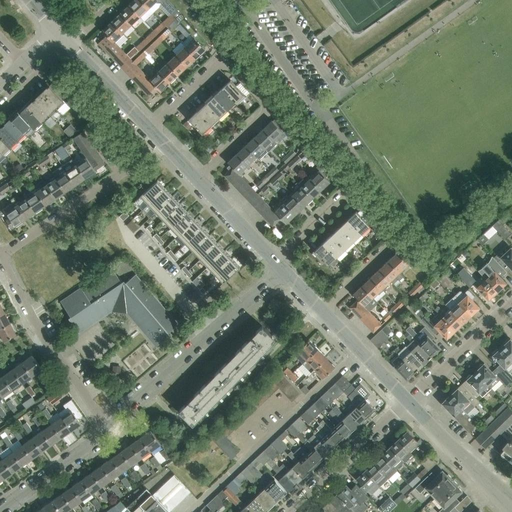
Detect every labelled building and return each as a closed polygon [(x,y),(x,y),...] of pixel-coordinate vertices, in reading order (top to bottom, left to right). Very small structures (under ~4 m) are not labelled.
[(140,0),(134,0),(129,5),(140,17),(144,21),(153,13),(149,8),(140,0)] [(167,0),(140,0),(149,8),(156,2),(160,2),(171,13),(176,19),(181,14),(167,0)] [(131,25),(140,17),(129,5),(120,14),(131,25)] [(171,13),(166,18),(170,22),(171,20),(173,22),(176,19),(171,13)] [(131,25),(120,14),(112,22),(124,35),(124,34),(123,33),(131,25)] [(204,48),(209,43),(181,14),(176,19),(180,23),(180,24),(194,38),(185,46),(196,57),(205,49),(204,48)] [(171,32),(180,24),(180,23),(176,19),(173,22),(174,23),(168,28),(171,32)] [(124,35),(112,22),(103,30),(107,35),(113,42),(114,41),(115,42),(116,42),(124,35)] [(158,26),(153,30),(157,34),(162,30),(158,26)] [(163,40),(171,32),(168,28),(159,37),(163,40)] [(149,34),(144,39),(148,43),(153,38),(149,34)] [(123,50),(116,42),(115,42),(114,41),(113,42),(107,35),(98,43),(114,60),(123,50)] [(155,40),(150,45),(154,49),(158,44),(155,40)] [(140,43),(136,47),(139,51),(144,47),(140,43)] [(149,53),(154,49),(150,45),(142,53),(145,57),(149,53)] [(196,57),(185,46),(176,54),(187,66),(196,57)] [(118,64),(127,54),(123,50),(114,60),(118,64)] [(137,65),(137,64),(145,57),(142,53),(133,61),(137,65)] [(149,53),(145,57),(152,64),(154,62),(150,57),(151,56),(149,53)] [(131,59),(132,59),(127,54),(118,64),(122,68),(131,59)] [(187,66),(176,54),(167,63),(178,74),(187,66)] [(122,68),(124,70),(133,61),(131,59),(122,68)] [(128,75),(138,65),(137,64),(137,65),(133,61),(124,70),(128,75)] [(178,74),(167,63),(158,71),(169,82),(178,74)] [(132,79),(142,69),(138,65),(128,75),(132,79)] [(136,83),(146,74),(142,69),(132,79),(136,83)] [(169,82),(158,71),(151,78),(149,79),(156,86),(160,91),(169,82)] [(149,79),(151,78),(146,74),(136,83),(147,95),(156,86),(149,79)] [(246,97),(230,80),(222,88),(238,105),(246,97)] [(65,102),(50,86),(48,84),(41,91),(58,109),(65,102)] [(238,105),(222,88),(213,96),(229,113),(238,105)] [(58,109),(41,91),(33,98),(50,116),(58,109)] [(229,113),(213,96),(205,103),(221,120),(229,113)] [(50,116),(33,98),(26,105),(43,123),(50,116)] [(221,120),(205,103),(197,111),(213,128),(221,120)] [(43,123),(26,105),(19,112),(34,128),(35,128),(36,130),(43,123)] [(17,110),(9,117),(27,135),(29,138),(37,131),(36,130),(35,128),(34,128),(19,112),(17,110)] [(204,136),(213,128),(197,111),(188,119),(204,136)] [(278,116),(273,121),(272,120),(263,129),(275,141),(277,143),(286,135),(285,134),(290,129),(278,116)] [(27,135),(9,117),(2,124),(20,142),(27,135)] [(0,125),(0,135),(12,149),(15,152),(23,145),(20,142),(2,124),(0,125)] [(275,141),(263,129),(254,137),(265,149),(266,148),(271,143),(272,144),(275,141)] [(77,143),(87,136),(83,131),(74,138),(77,143)] [(12,149),(0,135),(0,150),(5,156),(12,149)] [(80,148),(90,141),(87,136),(77,143),(80,148)] [(268,151),(266,148),(265,149),(254,137),(245,145),(258,158),(259,159),(268,151)] [(71,146),(68,141),(62,145),(66,149),(71,146)] [(83,152),(93,146),(90,141),(80,148),(83,152)] [(66,149),(62,145),(56,149),(59,154),(66,149)] [(258,158),(245,145),(237,154),(248,165),(253,160),(255,162),(258,158)] [(93,146),(83,152),(86,157),(87,157),(97,151),(93,146)] [(296,153),(292,149),(287,154),(291,158),(296,153)] [(86,157),(95,171),(105,164),(103,161),(103,160),(97,151),(87,157),(86,157)] [(48,154),(42,158),(46,163),(51,159),(48,154)] [(229,170),(224,175),(230,182),(238,174),(239,174),(240,173),(242,174),(244,171),(243,170),(248,165),(237,154),(228,162),(230,165),(227,168),(229,170)] [(291,158),(287,154),(282,159),(286,163),(291,158)] [(296,164),(302,159),(298,155),(293,160),(296,164)] [(95,171),(86,157),(80,161),(79,160),(75,163),(85,178),(96,171),(95,171)] [(72,159),(62,166),(75,185),(85,178),(75,163),(72,159)] [(292,169),(296,164),(293,160),(288,164),(292,169)] [(324,176),(330,171),(321,162),(311,172),(312,173),(308,177),(321,190),(330,181),(324,176)] [(273,175),(279,169),(275,165),(269,171),(273,175)] [(52,173),(55,176),(65,192),(75,185),(62,166),(52,173)] [(31,173),(28,168),(22,172),(26,177),(31,173)] [(265,183),(273,175),(269,171),(261,179),(265,183)] [(285,175),(281,171),(275,177),(279,181),(285,175)] [(234,186),(243,178),(239,174),(238,174),(230,182),(234,186)] [(65,192),(55,176),(51,179),(52,180),(46,185),(55,199),(65,192)] [(279,181),(275,177),(271,181),(274,185),(279,181)] [(321,190),(308,177),(305,180),(304,179),(298,184),(301,186),(312,198),(321,190)] [(238,191),(247,182),(243,178),(234,186),(238,191)] [(260,187),(265,183),(261,179),(256,183),(260,187)] [(157,180),(140,197),(148,205),(165,188),(157,180)] [(242,195),(251,187),(247,182),(238,191),(242,195)] [(11,188),(8,183),(3,186),(6,191),(11,188)] [(55,199),(46,185),(40,188),(39,187),(35,190),(45,205),(55,199)] [(266,193),(271,188),(267,185),(262,190),(266,193)] [(312,198),(301,186),(296,191),(295,189),(291,193),(303,206),(312,198)] [(247,200),(256,191),(251,187),(242,195),(247,200)] [(165,188),(148,205),(155,213),(172,196),(165,188)] [(45,205),(35,190),(31,192),(32,194),(26,198),(35,212),(45,205)] [(303,206),(291,193),(287,196),(289,198),(283,203),(295,215),(303,206)] [(253,206),(262,198),(258,194),(249,202),(253,206)] [(172,196),(155,213),(163,220),(180,204),(172,196)] [(35,212),(26,198),(20,202),(19,201),(15,204),(25,219),(35,212)] [(257,211),(266,202),(262,198),(253,206),(257,211)] [(14,202),(3,209),(5,212),(9,218),(6,220),(11,228),(15,225),(15,226),(25,219),(15,204),(14,202)] [(262,215),(271,207),(266,202),(257,211),(262,215)] [(295,215),(283,203),(279,207),(277,206),(274,208),(276,210),(275,211),(274,211),(275,212),(266,220),(272,227),(281,218),(286,223),(295,215)] [(180,204),(163,220),(170,228),(187,212),(180,204)] [(266,220),(275,212),(274,211),(275,211),(271,207),(262,215),(266,220)] [(356,211),(348,219),(361,234),(370,226),(371,225),(373,223),(361,210),(358,213),(356,211)] [(125,211),(119,216),(123,221),(129,215),(125,211)] [(187,212),(170,228),(178,236),(195,219),(187,212)] [(502,216),(492,226),(503,238),(510,232),(502,224),(506,221),(502,216)] [(195,219),(178,236),(185,244),(202,227),(195,219)] [(348,219),(339,227),(353,242),(361,234),(348,219)] [(202,227),(185,244),(192,252),(210,235),(202,227)] [(339,227),(331,235),(345,249),(353,242),(339,227)] [(210,235),(192,252),(200,259),(217,243),(210,235)] [(331,235),(323,243),(336,257),(345,249),(331,235)] [(217,243),(200,259),(207,267),(225,251),(217,243)] [(314,251),(311,254),(322,265),(325,262),(328,265),(336,257),(323,243),(314,251)] [(511,249),(511,248),(501,257),(497,261),(507,272),(511,268),(511,249)] [(225,251),(207,267),(215,275),(232,259),(225,251)] [(397,252),(388,261),(399,272),(400,271),(401,273),(405,269),(403,268),(408,264),(410,267),(416,262),(407,252),(401,257),(397,252)] [(507,272),(497,261),(493,257),(487,263),(480,269),(478,271),(486,279),(498,293),(503,288),(502,287),(506,283),(500,277),(506,272),(507,272)] [(232,259),(215,275),(223,283),(240,267),(232,259)] [(401,273),(400,271),(399,272),(388,261),(379,269),(390,281),(390,280),(394,283),(398,279),(400,281),(404,276),(401,273)] [(498,293),(486,279),(480,284),(464,267),(457,273),(470,287),(474,283),(477,287),(488,299),(492,296),(493,297),(498,293)] [(379,269),(370,277),(383,290),(387,286),(386,285),(390,281),(379,269)] [(445,287),(456,277),(450,269),(445,274),(443,271),(436,278),(440,283),(445,287)] [(126,283),(124,281),(124,280),(121,282),(114,271),(84,292),(81,287),(61,301),(71,316),(69,318),(76,328),(89,319),(92,323),(98,320),(96,318),(111,308),(112,310),(127,312),(129,311),(147,332),(145,333),(156,346),(170,335),(169,333),(178,325),(135,275),(126,283)] [(370,277),(362,285),(373,297),(378,293),(379,294),(383,290),(370,277)] [(436,287),(440,283),(436,278),(431,283),(436,287)] [(425,288),(419,282),(413,287),(417,292),(418,291),(420,293),(425,288)] [(373,297),(362,285),(353,294),(357,299),(349,307),(355,314),(364,306),(364,305),(373,297)] [(417,292),(413,287),(408,292),(412,296),(417,292)] [(461,290),(454,297),(471,316),(475,312),(477,313),(479,311),(479,309),(480,308),(472,299),(475,296),(468,289),(464,294),(461,290)] [(454,297),(445,305),(447,306),(463,323),(464,322),(466,323),(468,321),(467,319),(471,316),(454,297)] [(400,308),(406,303),(402,298),(396,304),(400,308)] [(395,313),(400,308),(396,304),(391,308),(395,313)] [(360,319),(368,310),(364,306),(355,314),(360,319)] [(462,324),(463,323),(447,306),(443,310),(438,306),(435,309),(438,313),(455,331),(458,327),(460,328),(462,326),(462,324)] [(364,324),(373,315),(368,310),(360,319),(364,324)] [(386,321),(392,316),(388,312),(382,317),(386,321)] [(0,328),(10,324),(4,313),(0,315),(0,328)] [(455,331),(438,313),(431,320),(426,315),(421,319),(427,324),(435,334),(439,331),(446,339),(447,338),(449,338),(451,336),(451,334),(455,331)] [(369,328),(378,320),(373,315),(364,324),(369,328)] [(373,333),(382,324),(378,320),(369,328),(373,333)] [(0,342),(15,335),(10,324),(0,328),(0,342)] [(276,339),(272,335),(262,325),(251,336),(265,350),(276,339)] [(386,325),(382,329),(388,335),(392,331),(386,325)] [(431,340),(434,337),(435,337),(425,326),(417,334),(410,326),(406,329),(410,333),(431,356),(435,352),(436,353),(438,351),(438,349),(439,348),(431,340)] [(388,335),(382,329),(371,339),(378,347),(389,337),(388,335)] [(431,356),(410,333),(407,337),(411,342),(407,346),(406,346),(423,363),(431,356)] [(265,350),(251,336),(241,347),(255,360),(265,350)] [(511,340),(510,338),(510,339),(509,338),(504,342),(505,343),(501,347),(511,357),(511,340)] [(309,340),(295,354),(303,363),(318,349),(309,340)] [(406,346),(407,346),(406,345),(401,350),(398,346),(394,349),(415,371),(423,363),(406,346)] [(255,360),(241,347),(230,357),(244,371),(255,360)] [(511,357),(501,347),(498,350),(497,349),(492,353),(494,354),(493,355),(501,363),(496,367),(500,371),(499,371),(510,383),(510,382),(511,383),(511,382),(511,374),(509,372),(511,368),(511,357)] [(318,349),(303,363),(306,366),(311,372),(326,357),(318,349)] [(415,371),(394,349),(391,352),(395,357),(391,361),(394,365),(407,379),(408,378),(409,378),(411,377),(410,375),(415,371)] [(42,369),(32,355),(22,362),(32,376),(42,369)] [(244,371),(230,357),(220,368),(234,382),(244,371)] [(322,379),(335,366),(326,357),(311,372),(317,378),(319,376),(322,379)] [(32,376),(22,362),(12,369),(22,383),(32,376)] [(510,383),(499,371),(495,375),(484,363),(483,364),(481,364),(479,365),(480,367),(475,371),(491,388),(500,380),(506,386),(510,383)] [(293,372),(288,367),(284,371),(289,377),(293,372)] [(234,382),(220,368),(210,379),(224,392),(234,382)] [(22,383),(12,369),(2,376),(12,390),(22,383)] [(278,387),(286,378),(279,371),(271,379),(278,387)] [(491,388),(475,371),(471,375),(469,375),(467,377),(468,379),(462,384),(476,398),(479,395),(472,387),(473,385),(483,396),(491,388)] [(298,377),(293,372),(289,377),(294,382),(298,377)] [(375,409),(365,398),(364,399),(355,390),(356,389),(351,384),(343,375),(335,383),(343,392),(344,391),(351,399),(354,402),(367,416),(375,409)] [(12,390),(2,376),(0,378),(0,393),(2,397),(12,390)] [(284,394),(294,386),(286,378),(278,387),(279,388),(278,388),(284,394)] [(224,392),(210,379),(199,389),(213,403),(224,392)] [(278,387),(271,379),(266,383),(274,392),(278,388),(279,388),(278,387)] [(55,388),(50,380),(46,383),(51,391),(55,388)] [(274,392),(266,383),(262,388),(270,396),(274,392)] [(343,392),(335,383),(328,390),(336,398),(343,392)] [(310,390),(305,384),(300,388),(306,394),(310,390)] [(480,401),(476,398),(462,384),(458,388),(450,395),(467,414),(468,413),(480,401)] [(30,385),(26,388),(32,396),(36,393),(30,385)] [(292,402),(301,393),(294,386),(284,394),(292,402)] [(270,396),(262,388),(257,392),(266,400),(270,396)] [(213,403),(199,389),(189,400),(203,414),(213,403)] [(328,390),(321,396),(329,404),(336,398),(328,390)] [(63,399),(61,395),(57,391),(47,398),(51,403),(57,399),(59,402),(63,399)] [(266,400),(257,392),(253,396),(261,404),(266,400)] [(467,414),(450,395),(443,402),(443,405),(469,432),(478,424),(468,413),(467,414)] [(261,404),(253,396),(249,400),(257,409),(261,404)] [(322,411),(329,404),(321,396),(314,403),(322,411)] [(16,407),(10,399),(6,401),(12,410),(16,407)] [(65,408),(58,413),(61,417),(71,431),(81,423),(78,419),(83,415),(79,411),(71,399),(63,405),(65,408)] [(203,414),(189,400),(178,411),(192,424),(203,414)] [(257,409),(249,400),(244,404),(252,413),(257,409)] [(27,401),(22,404),(26,409),(30,406),(27,401)] [(367,416),(354,402),(347,409),(350,412),(360,423),(367,416)] [(322,411),(314,403),(307,410),(315,418),(322,411)] [(252,413),(244,404),(240,408),(248,417),(252,413)] [(360,423),(350,412),(346,415),(336,405),(332,408),(353,430),(360,423)] [(485,449),(511,422),(511,410),(507,406),(489,424),(483,430),(474,438),(485,449)] [(52,416),(46,408),(42,410),(48,419),(52,416)] [(248,417),(240,408),(236,413),(244,421),(248,417)] [(353,430),(332,408),(329,411),(339,422),(336,426),(346,436),(353,430)] [(315,418),(307,410),(301,415),(309,423),(315,418)] [(244,421),(236,413),(231,417),(239,425),(244,421)] [(42,423),(36,414),(32,417),(38,425),(42,423)] [(71,431),(61,417),(51,424),(61,438),(71,431)] [(239,425),(231,417),(227,421),(235,429),(239,425)] [(308,426),(300,417),(293,423),(301,432),(308,426)] [(346,436),(336,426),(332,429),(323,420),(320,423),(321,424),(339,443),(346,436)] [(483,430),(489,424),(485,420),(479,426),(483,430)] [(32,430),(26,421),(23,424),(28,432),(32,430)] [(235,429),(227,421),(222,425),(231,434),(235,429)] [(308,439),(301,432),(293,423),(287,428),(295,436),(296,435),(304,443),(305,443),(311,449),(307,452),(317,463),(324,457),(308,439)] [(61,438),(51,424),(41,431),(51,445),(61,438)] [(319,429),(315,433),(321,439),(332,450),(339,443),(321,424),(317,427),(319,429)] [(231,434),(222,425),(218,429),(225,437),(226,438),(227,438),(231,434)] [(23,437),(17,429),(13,431),(19,440),(23,437)] [(225,437),(218,429),(210,437),(217,445),(225,437)] [(161,444),(151,430),(141,437),(151,451),(161,444)] [(282,440),(289,433),(285,430),(278,437),(282,440)] [(51,445),(41,431),(32,438),(41,452),(51,445)] [(423,442),(419,438),(416,441),(407,431),(398,439),(409,450),(410,450),(411,451),(416,447),(417,448),(423,442)] [(332,450),(321,439),(315,433),(308,439),(324,457),(332,450)] [(13,444),(7,436),(3,438),(9,447),(13,444)] [(151,451),(141,437),(131,444),(141,458),(151,451)] [(233,444),(227,438),(226,438),(225,437),(217,445),(224,452),(233,444)] [(287,446),(282,440),(278,437),(271,443),(280,453),(287,446)] [(41,452),(32,438),(22,445),(32,459),(41,452)] [(511,438),(509,442),(507,440),(502,447),(503,446),(505,447),(500,452),(509,460),(509,459),(511,461),(511,438)] [(398,439),(390,447),(404,461),(405,462),(413,455),(409,450),(398,439)] [(13,444),(9,447),(12,452),(22,466),(32,459),(22,445),(18,440),(13,444)] [(280,453),(271,443),(264,450),(273,459),(280,453)] [(141,458),(131,444),(121,451),(131,465),(141,458)] [(240,451),(233,444),(224,452),(231,460),(240,451)] [(307,452),(301,446),(294,452),(310,470),(317,463),(307,452)] [(404,461),(390,447),(381,455),(395,469),(404,461)] [(170,457),(164,449),(160,451),(166,460),(170,457)] [(280,466),(273,459),(264,450),(256,457),(261,462),(263,464),(267,461),(277,472),(274,475),(289,491),(296,484),(280,466)] [(310,470),(294,452),(291,450),(288,454),(296,463),(293,466),(303,477),(310,470)] [(131,465),(121,451),(111,458),(122,472),(131,465)] [(22,466),(12,452),(2,459),(12,473),(22,466)] [(424,466),(433,458),(428,454),(420,461),(424,466)] [(381,455),(373,463),(388,478),(396,470),(395,469),(381,455)] [(160,464),(155,456),(151,458),(156,466),(160,464)] [(265,476),(256,466),(261,462),(256,457),(246,468),(257,479),(257,478),(260,481),(265,476)] [(122,472),(111,458),(102,465),(112,479),(122,472)] [(437,462),(433,458),(424,466),(425,467),(428,470),(437,462)] [(12,473),(2,459),(0,460),(0,476),(2,480),(12,473)] [(151,471),(145,463),(141,465),(147,474),(150,471),(151,471)] [(303,477),(293,466),(289,469),(283,463),(280,466),(296,484),(303,477)] [(380,486),(388,478),(373,463),(365,471),(380,486)] [(112,479),(102,465),(92,472),(102,486),(112,479)] [(428,470),(425,467),(417,475),(420,478),(428,470)] [(257,479),(246,468),(241,472),(247,478),(247,477),(252,483),(257,479)] [(360,475),(356,479),(371,494),(380,486),(365,471),(363,469),(359,474),(360,475)] [(141,478),(135,470),(131,472),(137,480),(141,478)] [(435,497),(453,480),(448,474),(446,475),(442,471),(432,480),(428,475),(415,488),(420,493),(425,487),(435,497)] [(102,486),(92,472),(82,479),(92,493),(102,486)] [(247,478),(241,472),(236,476),(242,482),(247,478)] [(169,511),(191,492),(174,474),(152,495),(168,511),(169,511)] [(131,484),(125,476),(121,479),(127,487),(131,484)] [(238,487),(243,483),(242,482),(236,476),(226,486),(235,495),(236,494),(241,490),(238,487)] [(412,486),(417,481),(413,478),(408,483),(412,486)] [(82,500),(92,493),(82,479),(72,486),(82,500)] [(274,479),(265,488),(277,501),(282,497),(285,496),(286,493),(287,492),(274,479)] [(459,485),(453,480),(435,497),(444,507),(438,511),(448,511),(456,505),(452,500),(461,491),(457,487),(459,485)] [(121,491),(115,483),(112,486),(117,494),(121,491)] [(404,493),(412,486),(408,483),(400,490),(404,493)] [(362,511),(367,507),(362,502),(368,497),(355,484),(350,489),(346,485),(337,493),(353,510),(354,510),(355,511),(362,511)] [(82,500),(72,486),(62,493),(72,507),(82,500)] [(235,495),(226,486),(217,494),(223,501),(224,500),(228,496),(236,505),(241,500),(236,494),(235,495)] [(126,508),(129,511),(166,511),(168,511),(152,495),(146,488),(126,508)] [(267,510),(277,501),(265,488),(255,497),(267,510)] [(112,498),(106,490),(102,493),(108,501),(112,498)] [(65,511),(72,507),(62,493),(53,500),(60,511),(65,511)] [(351,511),(353,510),(337,493),(336,495),(335,494),(332,497),(333,497),(330,500),(341,511),(351,511)] [(211,501),(206,505),(210,510),(212,511),(220,511),(218,510),(225,503),(226,503),(224,500),(223,501),(217,494),(216,496),(211,501)] [(397,504),(402,499),(399,495),(393,501),(397,504)] [(267,510),(255,497),(245,506),(250,511),(265,511),(266,511),(267,511),(267,510)] [(390,497),(378,508),(382,511),(388,511),(397,504),(393,501),(390,497)] [(102,506),(96,498),(92,500),(98,509),(102,506)] [(60,511),(53,500),(43,507),(46,511),(60,511)] [(341,511),(330,500),(323,507),(327,511),(341,511)] [(129,511),(126,508),(120,501),(104,511),(129,511)] [(470,502),(459,511),(481,511),(479,510),(477,510),(470,502)]
